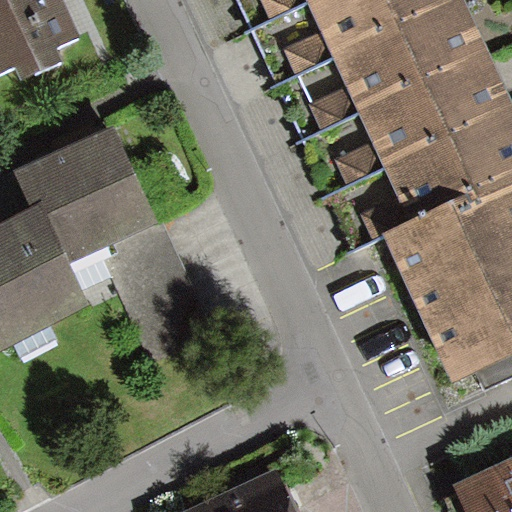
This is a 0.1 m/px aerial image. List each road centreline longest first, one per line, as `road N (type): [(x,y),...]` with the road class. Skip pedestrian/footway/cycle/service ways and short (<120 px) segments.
road 1 (residential): [(152,0),(331,399)]
road 2 (residential): [(86,511),(331,399)]
road 3 (residential): [(331,399),(385,511)]
